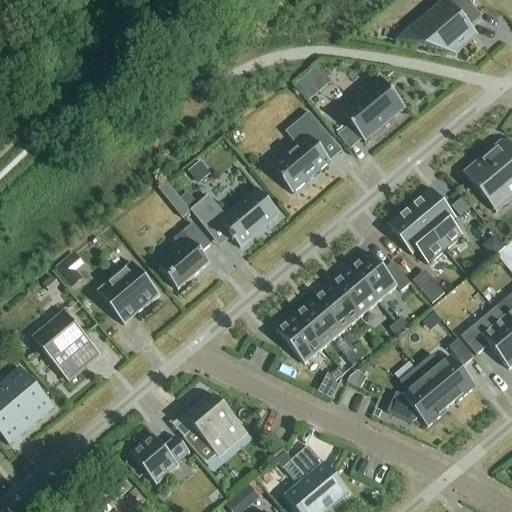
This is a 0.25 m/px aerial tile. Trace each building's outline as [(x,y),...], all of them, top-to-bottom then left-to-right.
[(445,1),(394,44),(454,58),(471,44),(465,36),(471,31),(469,30),(481,20),(464,0),(455,0),(449,6),(445,1)] [(294,87),(302,96),(324,77),(317,68),(294,87)] [(378,79),(337,114),(365,147),(406,112),(403,110),(401,112),(394,104),(397,102),(378,79)] [(308,115),(285,135),(296,149),(270,171),(292,197),(330,165),(317,150),(329,140),(308,115)] [(462,176),(484,203),(501,189),(511,202),(511,147),(500,143),(462,176)] [(200,164),(188,174),(195,183),(207,174),(200,164)] [(224,219),(207,198),(189,214),(207,235),(218,226),(230,240),(229,242),(232,246),(234,244),(240,252),(279,219),(256,192),(224,219)] [(409,210),(445,254),(461,240),(450,227),(455,223),(430,193),(409,210)] [(461,199),(451,208),(460,218),(470,209),(461,199)] [(428,268),(445,254),(409,210),(387,228),(412,258),(417,255),(428,268)] [(180,252),(158,271),(177,294),(209,266),(201,256),(210,248),(192,226),(173,243),(180,252)] [(349,271),(378,306),(397,290),(400,294),(409,286),(391,265),(382,272),(368,255),(349,271)] [(74,256),(53,272),(68,290),(80,280),(74,272),(82,266),(74,256)] [(131,265),(95,295),(123,328),(159,298),(131,265)] [(349,271),(331,287),(360,321),(378,306),(349,271)] [(51,280),(43,288),(49,294),(57,287),(51,280)] [(433,285),(421,295),(431,307),(443,296),(433,285)] [(331,287),(312,302),(341,337),(360,321),(331,287)] [(511,296),(494,312),(511,334),(511,296)] [(312,302),(294,318),(323,352),(341,337),(312,302)] [(511,334),(494,312),(460,340),(475,359),(488,348),(508,373),(511,369),(511,334)] [(62,314),(30,342),(67,386),(85,370),(80,363),(94,351),(62,314)] [(275,333),(304,368),(323,352),(294,318),(275,333)] [(397,329),(403,335),(410,329),(405,322),(397,329)] [(403,335),(397,329),(390,335),(396,341),(403,335)] [(457,343),(449,351),(464,369),(473,362),(457,343)] [(357,355),(366,366),(373,360),(365,349),(357,355)] [(366,366),(357,355),(349,361),(359,372),(366,366)] [(433,358),(418,371),(450,410),(475,390),(449,359),(440,367),(433,358)] [(339,371),(330,379),(335,385),(344,378),(339,371)] [(403,399),(396,396),(388,416),(412,426),(419,420),(427,429),(432,425),(450,410),(418,371),(399,386),(407,395),(403,399)] [(21,372),(0,389),(0,436),(9,446),(52,410),(21,372)] [(349,381),(346,386),(359,392),(366,381),(356,375),(351,379),(349,381)] [(246,439),(247,438),(213,398),(208,402),(206,399),(190,412),(193,416),(185,423),(193,432),(183,441),(205,467),(215,459),(219,463),(220,462),(219,460),(232,449),(229,445),(242,434),(246,439)] [(151,438),(128,457),(155,489),(178,470),(176,467),(189,456),(175,440),(162,451),(151,438)] [(283,499),(293,511),(330,511),(349,497),(309,449),(291,464),(290,465),(304,481),(283,499)] [(284,456),(274,464),(281,472),(290,465),(291,464),(284,456)] [(249,488),(226,508),(229,511),(243,511),(259,499),(249,488)]
